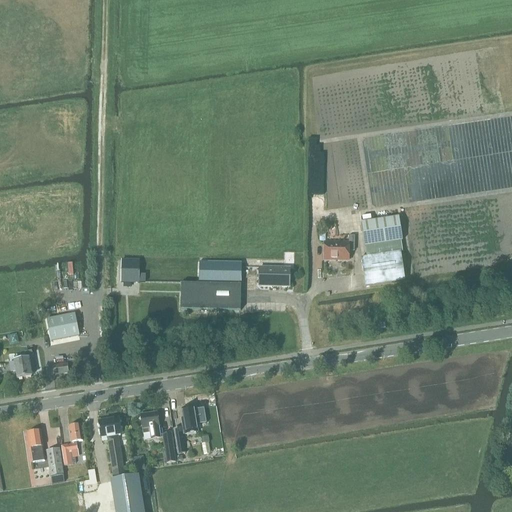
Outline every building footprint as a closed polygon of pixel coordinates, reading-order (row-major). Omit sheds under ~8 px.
[(366,288),(405,282),(401,252),(403,252),(401,241),(403,241),(399,218),(361,223),(366,257),(361,258),(366,288)] [(355,249),(355,237),(349,237),(349,244),(325,244),(325,260),(349,260),(350,249),(355,249)] [(122,261),(121,283),(140,283),(146,283),(146,275),(140,275),(140,261),(122,261)] [(181,283),(181,284),(181,310),(241,311),(242,263),(200,262),(199,284),(181,283)] [(290,287),(290,269),(259,268),(259,286),(290,287)] [(75,314),(46,320),(51,341),(76,336),(79,336),(78,329),(75,314)] [(18,378),(32,376),(31,372),(35,371),(31,352),(25,352),(26,359),(14,361),(18,378)] [(54,375),(69,373),(68,364),(53,366),(54,375)] [(196,432),(195,408),(183,410),(184,419),(182,419),(183,434),(196,432)] [(163,438),(165,454),(167,464),(176,463),(174,453),(171,434),(160,436),(157,413),(140,416),(144,435),(150,434),(152,440),(163,438)] [(114,474),(124,472),(124,471),(118,436),(122,435),(119,419),(98,422),(101,438),(108,437),(114,474)] [(72,445),(62,446),(65,464),(65,467),(74,466),(73,458),(78,458),(77,451),(76,443),(83,442),(80,425),(69,427),(72,445)] [(178,455),(181,454),(186,454),(181,429),(174,430),(178,455)] [(33,464),(45,462),(41,432),(28,434),(33,464)] [(211,454),(209,443),(202,444),(204,456),(211,454)] [(53,450),(46,451),(50,478),(64,476),(60,449),(53,450)] [(144,511),(139,475),(111,479),(115,511),(144,511)]
